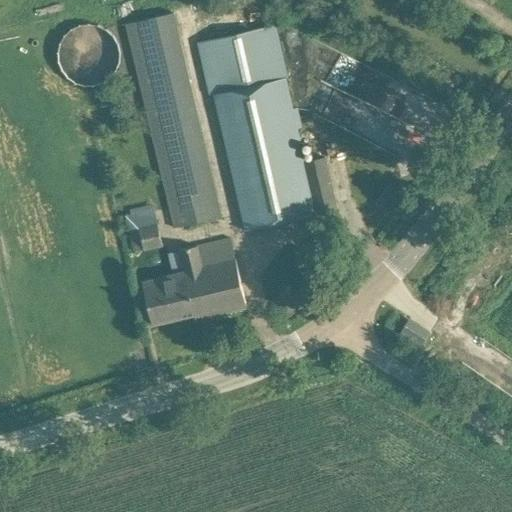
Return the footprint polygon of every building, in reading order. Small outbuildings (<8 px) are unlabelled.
[(174,13),(127,24),(175,227),(223,216),(174,13)] [(325,157),(304,162),(296,127),(301,125),(297,108),(292,109),(284,78),(287,77),(275,24),(198,42),(210,95),(214,94),(246,231),(337,209),(325,157)] [(110,89),(98,92),(102,107),(113,105),(110,89)] [(154,208),(126,214),(134,250),(162,244),(154,208)] [(247,307),(236,259),(231,238),(179,250),(185,274),(143,284),(153,326),(195,316),(196,319),(247,307)]
